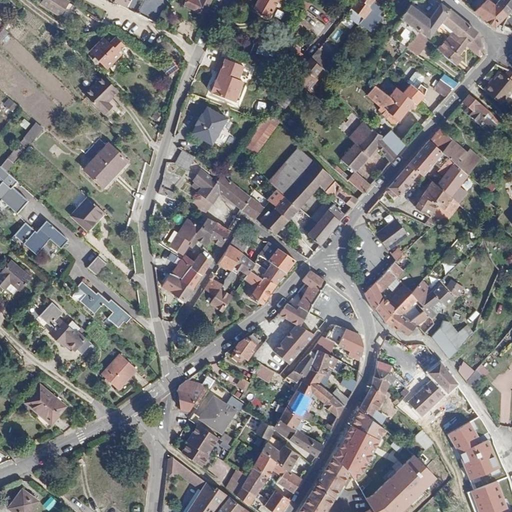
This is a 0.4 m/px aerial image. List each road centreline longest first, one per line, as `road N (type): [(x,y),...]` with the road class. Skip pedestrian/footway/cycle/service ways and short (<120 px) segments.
road 1 (residential): [(170,381),(143,217),(195,51)]
road 2 (residential): [(349,222),(501,44)]
road 3 (residential): [(288,511),(357,397),(372,352),(368,328)]
road 4 (residential): [(314,261),(273,305),(170,381)]
road 5 (residential): [(368,328),(423,344),(442,359),(500,442)]
road 6 (residential): [(110,422),(0,330)]
road 7 (residential): [(0,475),(110,422)]
